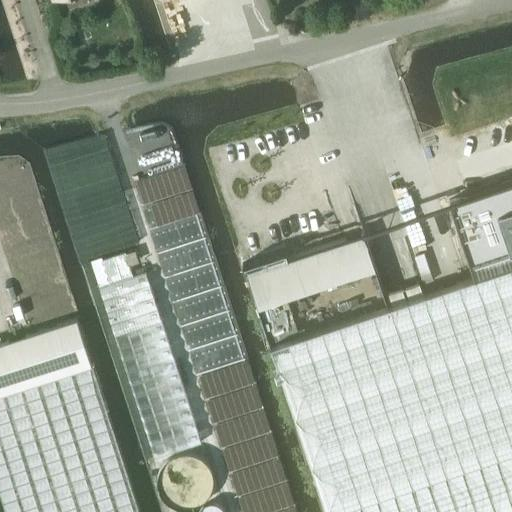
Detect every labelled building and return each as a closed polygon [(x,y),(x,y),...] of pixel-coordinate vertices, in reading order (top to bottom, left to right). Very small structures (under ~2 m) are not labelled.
[(132,50),(122,54),(124,59),(134,56),(132,50)] [(97,285),(132,273),(125,251),(101,258),(100,256),(89,260),(97,285)] [(324,511),(511,511),(511,261),(268,344),(324,511)] [(97,286),(125,374),(153,457),(199,443),(143,271),(97,286)] [(286,298),(256,308),(267,342),(297,332),(286,298)] [(76,317),(0,341),(0,392),(91,363),(76,317)] [(138,511),(91,363),(0,392),(0,493),(6,511),(138,511)]
